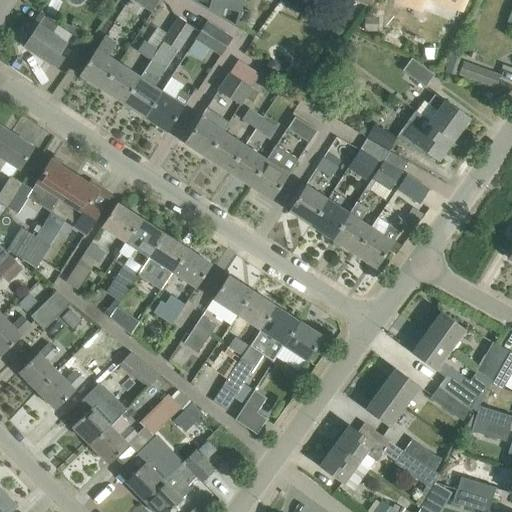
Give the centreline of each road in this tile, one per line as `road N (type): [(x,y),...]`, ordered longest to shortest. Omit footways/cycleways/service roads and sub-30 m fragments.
road 1 (residential): [(372,323),(0,80)]
road 2 (residential): [(273,467),(372,323)]
road 3 (residential): [(417,262),(511,131)]
